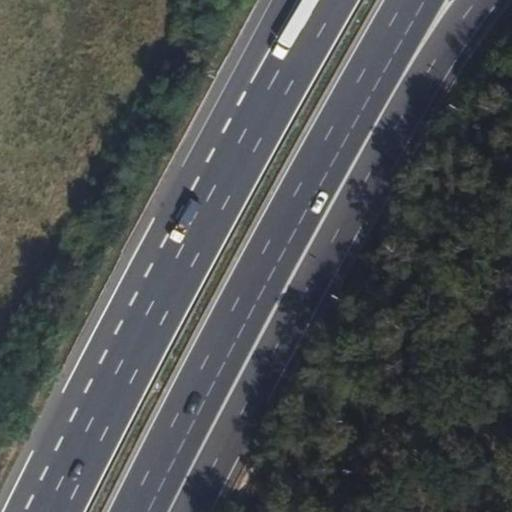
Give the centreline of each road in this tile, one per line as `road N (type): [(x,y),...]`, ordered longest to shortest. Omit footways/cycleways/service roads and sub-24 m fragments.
road 1 (motorway): [(190,511),(432,64),(479,0)]
road 2 (motorway): [(140,511),(422,0)]
road 3 (motorway): [(254,131),(50,511)]
road 4 (motorway): [(340,0),(254,131)]
road 5 (motorway): [(304,0),(254,131)]
